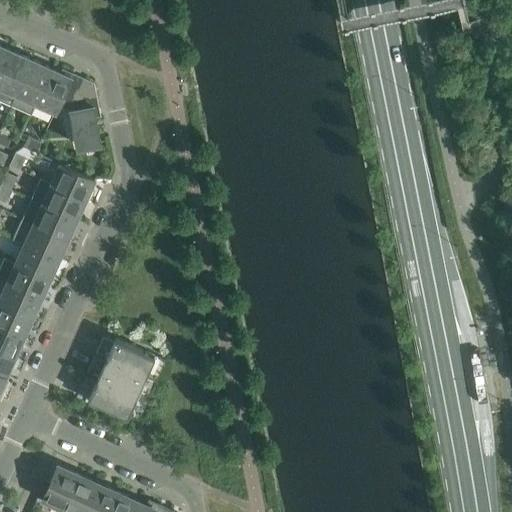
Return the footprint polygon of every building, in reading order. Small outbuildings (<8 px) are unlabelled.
[(0,75),(11,50),(0,45),(0,75)] [(0,99),(11,104),(31,59),(11,50),(0,75),(0,99)] [(31,114),(36,103),(35,102),(51,68),(31,59),(11,104),(31,114)] [(63,69),(61,73),(51,68),(35,102),(36,103),(55,112),(59,105),(58,104),(72,73),(63,69)] [(59,105),(69,110),(77,146),(101,141),(93,106),(97,105),(93,83),(72,73),(58,104),(59,105)] [(0,143),(7,147),(12,136),(0,130),(0,143)] [(29,136),(25,146),(37,152),(42,142),(29,136)] [(9,165),(20,170),(26,157),(15,152),(9,165)] [(94,178),(60,163),(50,183),(85,199),(94,178)] [(17,177),(6,172),(1,185),(11,189),(17,177)] [(32,199),(76,218),(85,199),(50,183),(41,179),(32,199)] [(0,186),(0,199),(5,202),(11,189),(1,185),(0,186)] [(24,218),(67,238),(76,218),(32,199),(24,218)] [(15,239),(24,243),(24,242),(58,258),(67,238),(24,218),(15,239)] [(24,242),(24,243),(15,262),(50,277),(58,258),(24,242)] [(0,266),(0,278),(41,297),(50,277),(15,262),(4,257),(0,266)] [(0,302),(32,317),(41,297),(0,278),(0,302)] [(0,326),(23,336),(32,317),(0,302),(0,326)] [(0,349),(14,356),(23,336),(0,326),(0,349)] [(143,350),(115,337),(106,358),(156,380),(165,359),(143,349),(143,350)] [(0,349),(0,373),(5,376),(14,356),(0,349)] [(156,380),(106,358),(97,377),(147,400),(156,380)] [(127,415),(138,420),(147,400),(97,377),(88,398),(127,415)] [(50,482),(44,480),(37,495),(43,498),(42,499),(62,508),(78,474),(58,464),(50,482)] [(71,511),(84,511),(98,482),(78,474),(62,508),(71,511)] [(108,511),(117,491),(98,482),(84,511),(108,511)] [(131,511),(137,500),(117,491),(108,511),(131,511)] [(148,500),(146,504),(137,500),(131,511),(155,511),(159,505),(148,500)]
